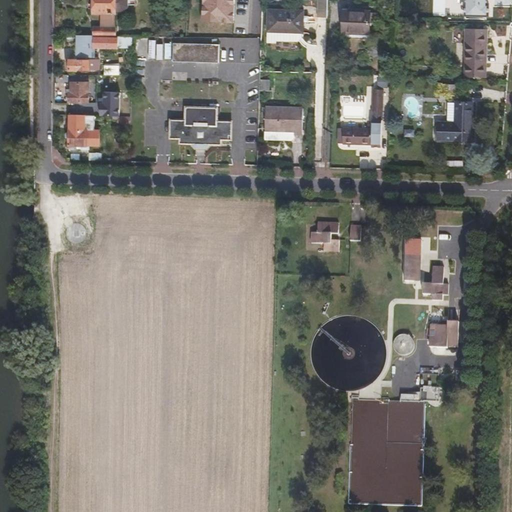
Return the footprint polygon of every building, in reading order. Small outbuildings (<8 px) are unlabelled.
[(99,12),(99,18),(113,18),(113,12),(114,12),(114,10),(114,0),(92,0),(93,12),(99,12)] [(114,0),(114,10),(121,10),(125,6),(125,0),(114,0)] [(317,0),(317,17),(327,17),(327,0),(317,0)] [(267,10),(266,31),(300,32),(301,32),(302,11),(267,10)] [(368,11),(343,11),(342,32),(368,33),(368,11)] [(92,35),(114,36),(114,26),(113,26),(98,26),(92,26),(92,35)] [(463,77),(484,78),(486,29),(466,28),(463,77)] [(300,32),(266,31),(265,41),(275,41),(275,39),(296,40),(300,37),(300,32)] [(131,48),(132,36),(120,36),(119,48),(131,48)] [(117,37),(94,37),(93,47),(116,47),(117,37)] [(218,44),(172,43),(172,61),(218,61),(218,44)] [(88,60),(68,60),(68,69),(87,70),(88,60)] [(434,84),(434,93),(465,94),(465,84),(461,84),(461,79),(439,78),(439,84),(434,84)] [(259,79),(258,90),(268,90),(268,79),(259,79)] [(68,92),(68,102),(87,102),(88,82),(70,82),(70,92),(68,92)] [(372,89),(371,111),(382,111),(382,90),(372,89)] [(471,102),(455,102),(455,122),(438,122),(437,139),(470,139),(471,102)] [(191,144),(195,148),(203,149),(207,146),(207,145),(220,145),(220,140),(231,140),(231,121),(216,121),(216,108),(185,107),(184,120),(170,120),(169,139),(179,139),(179,144),(191,144)] [(265,107),(264,130),(293,131),(293,134),(301,134),(302,108),(265,107)] [(129,115),(117,115),(117,124),(129,124),(129,115)] [(86,121),(67,121),(67,145),(86,145),(86,121)] [(371,129),(342,128),(342,143),(371,144),(371,129)] [(293,131),(264,130),(264,140),(290,141),(293,139),(293,134),(293,131)] [(340,232),(341,220),(321,219),(321,229),(315,229),(315,239),(327,240),(326,248),(341,249),(341,238),(335,238),(336,231),(340,232)] [(362,238),(363,223),(353,223),(353,238),(362,238)] [(420,276),(421,250),(406,250),(405,275),(420,276)] [(445,283),(445,268),(435,267),(434,283),(425,283),(425,294),(434,294),(434,300),(444,301),(445,295),(450,295),(450,283),(445,283)] [(473,290),(473,270),(464,270),(463,290),(473,290)] [(454,348),(454,323),(449,323),(448,328),(431,327),(430,349),(448,350),(449,348),(454,348)] [(395,335),(395,352),(413,351),(412,335),(395,335)] [(390,451),(403,449),(403,452),(412,452),(414,463),(414,469),(416,478),(410,479),(409,488),(410,492),(421,493),(426,402),(445,403),(446,387),(422,386),(421,394),(402,393),(401,401),(390,400),(387,401),(381,400),(383,409),(390,444),(390,451)] [(353,399),(353,415),(375,415),(375,409),(376,409),(376,403),(366,403),(367,400),(353,399)]
